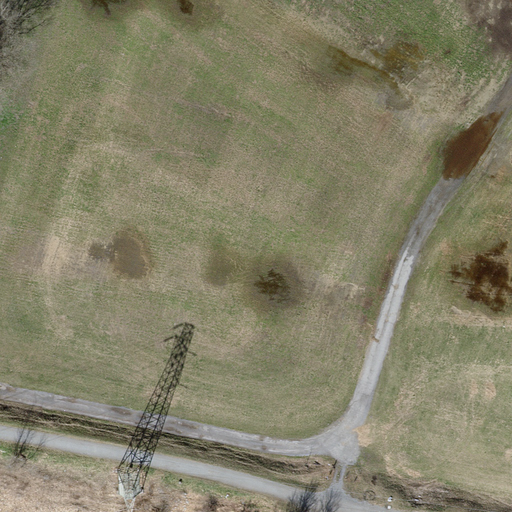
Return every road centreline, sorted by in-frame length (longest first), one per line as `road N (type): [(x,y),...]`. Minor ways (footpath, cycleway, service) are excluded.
road 1 (track): [(511,110),(434,233),(346,458),(336,506)]
road 2 (track): [(346,458),(0,393)]
